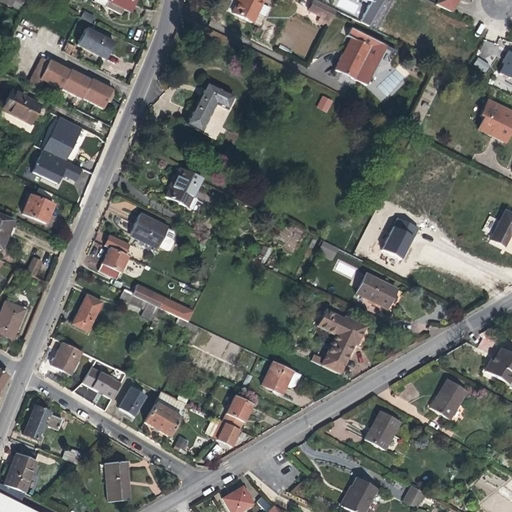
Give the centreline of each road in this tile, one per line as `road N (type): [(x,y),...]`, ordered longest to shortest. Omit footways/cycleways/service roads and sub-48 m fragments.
road 1 (tertiary): [(18,369),(93,211),(172,0)]
road 2 (residential): [(511,295),(200,478)]
road 3 (residential): [(200,478),(18,369)]
